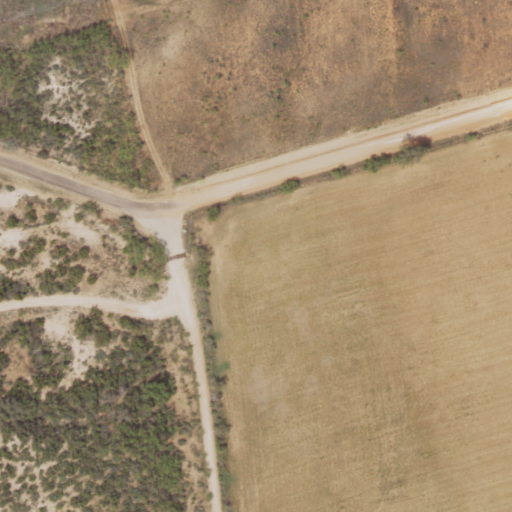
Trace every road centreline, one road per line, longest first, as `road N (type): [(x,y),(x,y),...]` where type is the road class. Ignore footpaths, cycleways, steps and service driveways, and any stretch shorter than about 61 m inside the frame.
road 1 (residential): [(511,106),(153,210),(0,203)]
road 2 (track): [(214,511),(202,375),(153,210)]
